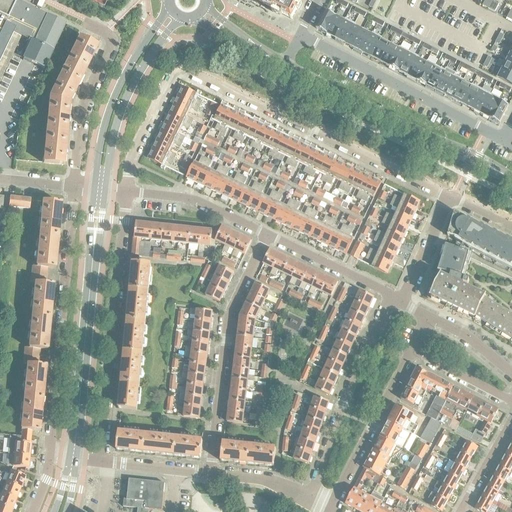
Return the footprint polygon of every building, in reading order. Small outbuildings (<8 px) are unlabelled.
[(0,0),(0,59),(13,33),(13,32),(31,41),(23,59),(44,69),(65,24),(16,1),(17,0),(16,0),(0,0)] [(253,0),(288,18),(292,20),(301,0),(253,0)] [(316,28),(316,29),(326,34),(335,16),(325,11),(324,11),(325,11),(316,28)] [(344,21),(335,16),(326,34),(335,39),(345,19),(344,21)] [(354,23),(345,19),(335,39),(344,43),(354,23)] [(353,26),(355,24),(354,23),(344,43),(353,48),(362,30),(353,26)] [(371,35),(362,30),(353,48),(362,53),(372,33),(371,35)] [(381,37),(372,33),(362,53),(371,57),(381,37)] [(79,37),(64,67),(82,76),(97,46),(79,37)] [(371,57),(380,62),(389,44),(381,40),(382,38),(381,37),(371,57)] [(398,49),(389,44),(380,62),(389,67),(400,47),(399,47),(398,49)] [(409,52),(400,47),(389,67),(398,72),(409,52)] [(418,56),(409,52),(398,72),(407,76),(418,56)] [(418,56),(407,76),(416,81),(426,63),(417,58),(418,56)] [(511,65),(504,61),(500,69),(511,75),(511,65)] [(434,68),(426,63),(416,81),(425,86),(436,66),(435,65),(434,68)] [(445,70),(436,66),(425,86),(435,90),(446,68),(445,70)] [(64,67),(49,97),(69,103),(82,76),(64,67)] [(435,90),(444,95),(455,73),(446,68),(435,90)] [(511,85),(511,75),(500,69),(496,77),(511,85)] [(455,73),(444,95),(453,100),(463,80),(454,75),(455,73)] [(463,80),(453,100),(462,104),(472,84),(471,86),(462,82),(463,80)] [(462,104),(471,109),(481,89),(472,84),(462,104)] [(182,87),(178,97),(199,107),(202,102),(195,99),(197,94),(182,87)] [(490,94),(481,89),(471,109),(480,114),(490,94)] [(480,114),(489,119),(499,99),(490,94),(480,114)] [(66,132),(69,103),(49,97),(46,130),(66,132)] [(197,112),(199,107),(178,97),(174,105),(188,112),(190,108),(197,112)] [(500,99),(499,99),(489,119),(499,124),(499,123),(508,106),(508,107),(508,106),(498,101),(500,99)] [(186,116),(188,112),(174,105),(169,114),(191,125),(193,120),(186,116)] [(214,129),(220,132),(230,110),(221,106),(214,121),(217,123),(214,129)] [(239,115),(230,110),(220,132),(224,134),(228,128),(232,129),(239,115)] [(165,123),(179,130),(181,126),(189,130),(191,125),(169,114),(165,123)] [(248,119),(239,115),(232,129),(235,131),(232,138),(237,140),(248,119)] [(245,136),(249,138),(256,123),(248,119),(237,140),(242,143),(245,136)] [(161,132),(182,142),(185,137),(178,134),(179,130),(165,123),(161,132)] [(265,127),(256,123),(249,138),(253,140),(250,146),(255,149),(265,127)] [(267,147),(274,132),(265,127),(255,149),(260,151),(263,145),(267,147)] [(63,165),(66,132),(46,130),(43,163),(63,165)] [(157,141),(171,148),(173,144),(180,147),(182,142),(161,132),(157,141)] [(283,136),(274,132),(267,147),(271,148),(267,155),(273,157),(283,136)] [(213,145),(216,139),(212,137),(211,138),(206,136),(204,141),(213,145)] [(281,153),(285,155),(292,140),(283,136),(273,157),(278,160),(281,153)] [(193,137),(189,146),(195,149),(200,140),(193,137)] [(301,144),(292,140),(285,155),(288,157),(285,164),(290,166),(301,144)] [(152,150),(174,160),(176,155),(169,152),(171,148),(157,141),(152,150)] [(208,154),(211,148),(202,144),(200,149),(205,151),(205,152),(208,154)] [(298,162),(302,164),(309,149),(301,144),(290,166),(295,168),(298,162)] [(318,153),(309,149),(302,164),(306,165),(303,172),(308,174),(318,153)] [(171,165),(174,160),(152,150),(148,159),(162,166),(164,161),(171,165)] [(316,170),(320,172),(327,157),(318,153),(308,174),(313,177),(316,170)] [(181,164),(187,166),(191,157),(186,155),(181,164)] [(186,177),(195,182),(207,159),(202,156),(198,163),(194,161),(186,177)] [(336,161),(327,157),(320,172),(324,174),(320,181),(326,183),(336,161)] [(207,159),(195,182),(204,186),(212,170),(208,167),(211,161),(207,159)] [(334,179),(338,181),(345,166),(336,161),(326,183),(330,186),(334,179)] [(204,186),(213,190),(224,167),(219,165),(216,171),(212,170),(204,186)] [(354,170),(345,166),(338,181),(341,183),(337,191),(342,194),(354,170)] [(224,167),(213,190),(222,195),(230,177),(226,176),(229,170),(224,167)] [(284,179),(287,174),(277,169),(274,175),(284,179)] [(362,174),(354,170),(342,194),(347,196),(351,187),(355,189),(362,174)] [(231,199),(242,176),(237,173),(234,179),(230,177),(222,195),(231,199)] [(264,174),(262,180),(271,185),(274,179),(264,174)] [(371,178),(362,174),(355,189),(359,191),(356,198),(361,200),(371,178)] [(240,203),(248,186),(244,184),(247,178),(242,176),(231,199),(240,203)] [(380,183),(371,178),(361,200),(366,203),(369,196),(373,198),(380,183)] [(293,184),(297,186),(301,188),(304,182),(300,180),(300,181),(295,179),(293,184)] [(240,203),(248,207),(260,184),(254,182),(251,188),(248,186),(240,203)] [(282,183),(279,188),(289,193),(291,187),(282,183)] [(248,207),(257,212),(266,195),(262,193),(265,187),(260,184),(248,207)] [(257,212),(266,216),(277,193),(272,190),(269,196),(266,195),(257,212)] [(331,194),(322,190),(319,196),(328,201),(331,194)] [(266,216),(275,220),(283,203),(279,201),(282,195),(277,193),(266,216)] [(328,201),(337,205),(341,197),(340,197),(339,198),(331,194),(328,201)] [(394,195),(392,200),(415,211),(419,202),(404,195),(402,199),(394,195)] [(346,200),(341,197),(337,205),(346,209),(349,203),(345,201),(346,200)] [(9,207),(13,207),(29,209),(30,200),(28,200),(28,199),(22,198),(22,199),(10,198),(9,207)] [(275,220),(284,224),(295,202),(290,199),(287,205),(283,203),(275,220)] [(397,209),(395,213),(411,220),(415,211),(392,200),(390,205),(397,209)] [(42,201),(39,234),(58,236),(61,203),(42,201)] [(284,224),(293,229),(301,212),(297,210),(300,204),(295,202),(284,224)] [(293,229),(301,233),(312,210),(307,208),(304,214),(301,212),(293,229)] [(301,233),(310,237),(318,220),(314,219),(317,213),(312,210),(301,233)] [(407,229),(411,220),(395,213),(394,217),(386,213),(384,218),(407,229)] [(483,227),(471,220),(470,221),(458,213),(456,217),(453,215),(447,236),(459,239),(472,248),(473,246),(485,254),(486,253),(498,260),(499,259),(511,267),(511,265),(511,240),(510,239),(509,240),(497,232),(496,234),(484,226),(483,227)] [(310,237),(319,241),(330,218),(325,216),(322,222),(318,220),(310,237)] [(336,221),(330,218),(319,241),(328,246),(336,229),(333,227),(336,221)] [(389,227),(387,231),(403,238),(407,229),(384,218),(382,223),(389,227)] [(134,237),(133,237),(131,255),(138,256),(149,257),(150,242),(140,241),(141,239),(151,240),(152,224),(136,222),(134,237)] [(163,226),(152,224),(151,240),(161,241),(163,226)] [(328,246),(337,250),(348,227),(343,224),(340,231),(336,229),(328,246)] [(163,226),(161,241),(175,243),(177,227),(163,226)] [(190,228),(177,227),(175,243),(188,244),(190,228)] [(219,232),(212,231),(210,246),(214,247),(215,241),(225,246),(231,232),(221,227),(219,232)] [(346,254),(354,238),(350,236),(353,229),(348,227),(337,250),(346,254)] [(190,228),(188,244),(199,246),(201,230),(190,228)] [(212,231),(201,230),(199,246),(198,251),(204,251),(204,246),(210,247),(210,246),(212,231)] [(378,231),(376,236),(399,247),(403,238),(387,231),(386,235),(378,231)] [(229,248),(234,250),(241,236),(231,232),(225,246),(222,251),(227,253),(229,248)] [(47,268),(55,269),(58,236),(39,234),(36,267),(32,266),(31,283),(34,283),(31,316),(50,317),(53,285),(45,284),(47,268)] [(251,241),(241,236),(234,250),(232,256),(236,258),(239,252),(244,255),(251,241)] [(381,245),(379,249),(395,256),(399,247),(376,236),(374,241),(381,245)] [(354,247),(361,251),(364,245),(356,242),(354,247)] [(449,278),(463,285),(464,284),(467,285),(469,280),(465,279),(465,278),(462,277),(469,253),(444,246),(442,253),(440,258),(439,263),(437,270),(450,274),(449,278)] [(357,260),(361,251),(354,247),(349,256),(357,260)] [(370,249),(368,254),(391,264),(395,256),(379,249),(377,253),(370,249)] [(263,264),(273,269),(279,255),(269,250),(263,264)] [(387,274),(391,264),(368,254),(365,259),(373,263),(371,267),(387,274)] [(289,259),(279,255),(273,269),(270,274),(274,276),(277,271),(282,273),(289,259)] [(227,265),(230,259),(223,256),(221,262),(227,265)] [(230,259),(227,265),(233,268),(236,262),(230,259)] [(282,273),(292,278),(299,264),(289,259),(282,273)] [(132,262),(130,289),(148,291),(150,264),(132,262)] [(203,270),(209,273),(212,267),(206,264),(203,270)] [(308,269),(299,264),(292,278),(289,283),(294,285),(297,280),(302,283),(308,269)] [(215,276),(229,283),(234,273),(219,266),(215,276)] [(304,290),(306,285),(311,287),(318,273),(308,269),(302,283),(299,288),(304,290)] [(209,273),(203,270),(200,277),(205,279),(209,273)] [(328,278),(318,273),(311,287),(308,293),(313,295),(316,289),(321,292),(328,278)] [(449,278),(440,274),(439,277),(438,276),(434,285),(435,285),(430,296),(432,297),(431,299),(439,303),(440,301),(475,318),(476,317),(511,339),(511,315),(484,299),(485,296),(465,287),(465,286),(463,285),(449,278)] [(259,280),(265,283),(268,278),(261,275),(259,280)] [(210,286),(224,293),(229,283),(215,276),(210,286)] [(338,283),(328,278),(321,292),(331,297),(338,283)] [(199,280),(196,287),(201,289),(204,283),(199,280)] [(275,288),(277,283),(271,280),(269,285),(275,288)] [(251,293),(265,300),(267,295),(273,298),(275,293),(255,283),(251,293)] [(284,286),(277,283),(275,288),(281,291),(284,286)] [(205,296),(219,303),(224,293),(210,286),(205,296)] [(343,288),(340,294),(345,297),(348,290),(343,288)] [(130,289),(127,320),(145,322),(148,291),(130,289)] [(294,297),(297,292),(290,289),(288,294),(294,297)] [(357,296),(355,301),(369,308),(374,298),(360,292),(360,291),(354,289),(352,294),(357,296)] [(303,295),(297,292),(294,297),(301,300),(303,295)] [(260,310),(265,300),(251,293),(246,303),(260,310)] [(345,297),(340,294),(337,301),(342,303),(345,297)] [(279,298),(276,305),(281,307),(284,301),(279,298)] [(314,306),(316,301),(310,298),(307,303),(314,306)] [(323,304),(316,301),(314,306),(320,310),(323,304)] [(365,318),(369,308),(355,301),(350,311),(365,318)] [(265,312),(260,310),(246,303),(241,313),(256,320),(258,315),(263,317),(265,312)] [(281,307),(276,305),(273,311),(278,314),(281,307)] [(334,307),(331,314),(336,316),(339,310),(334,307)] [(196,310),(191,309),(190,315),(196,315),(195,319),(211,321),(212,312),(196,310)] [(360,327),(365,318),(350,311),(346,321),(360,327)] [(240,316),(238,326),(254,328),(255,321),(256,320),(241,313),(240,316)] [(269,319),(274,322),(277,315),(272,313),(269,319)] [(336,316),(331,314),(327,320),(333,323),(336,316)] [(27,365),(24,397),(42,399),(45,366),(38,365),(39,349),(47,350),(50,317),(31,316),(28,348),(24,348),(23,364),(27,365)] [(189,326),(188,331),(209,333),(211,321),(195,319),(194,327),(189,326)] [(127,320),(124,351),(142,353),(145,322),(127,320)] [(342,331),(356,337),(360,327),(346,321),(342,331)] [(253,339),(254,328),(238,326),(237,337),(253,339)] [(324,326),(321,333),(327,335),(330,329),(324,326)] [(208,344),(209,333),(188,331),(188,336),(193,337),(192,342),(208,344)] [(337,340),(351,347),(356,337),(342,331),(337,340)] [(327,335),(321,333),(318,339),(323,342),(327,335)] [(237,337),(236,347),(252,349),(253,339),(237,337)] [(347,357),(351,347),(337,340),(333,350),(347,357)] [(207,355),(208,344),(192,342),(192,348),(186,347),(186,352),(207,355)] [(315,346),(312,353),(317,355),(321,348),(315,346)] [(235,358),(250,360),(252,349),(236,347),(235,358)] [(328,360),(342,367),(347,357),(333,350),(328,360)] [(139,384),(142,353),(124,351),(121,382),(139,384)] [(205,365),(207,355),(186,352),(185,357),(191,358),(190,363),(205,365)] [(338,376),(342,367),(328,360),(317,355),(312,353),(307,362),(313,365),(316,359),(326,364),(324,370),(338,376)] [(235,358),(233,369),(249,370),(250,360),(235,358)] [(303,372),(308,375),(313,365),(307,362),(303,372)] [(204,376),(205,365),(190,363),(189,369),(184,368),(183,374),(204,376)] [(417,368),(412,376),(425,382),(424,385),(428,387),(438,393),(444,382),(417,368)] [(254,376),(249,376),(249,374),(249,370),(233,369),(232,379),(254,382),(254,376)] [(334,386),(338,376),(324,370),(319,380),(334,386)] [(305,381),(308,375),(303,372),(300,378),(305,381)] [(203,387),(204,376),(183,374),(182,379),(188,379),(187,385),(203,387)] [(422,397),(428,387),(424,385),(425,382),(412,376),(406,389),(422,397)] [(232,379),(231,390),(247,392),(247,386),(253,387),(254,382),(232,379)] [(315,390),(329,396),(334,386),(319,380),(315,390)] [(118,409),(136,410),(139,384),(121,382),(118,409)] [(202,397),(203,387),(187,385),(187,390),(180,390),(179,395),(202,397)] [(442,408),(435,421),(441,424),(455,431),(458,426),(459,423),(452,419),(457,411),(464,414),(465,412),(473,397),(453,387),(442,408)] [(423,397),(422,397),(406,389),(400,399),(417,408),(423,397)] [(231,390),(229,400),(251,403),(245,402),(247,392),(231,390)] [(185,401),(185,406),(200,408),(202,397),(179,395),(178,400),(185,401)] [(39,432),(42,399),(24,397),(20,430),(39,432)] [(314,397),(310,408),(325,413),(329,402),(314,397)] [(480,444),(493,420),(498,410),(473,397),(465,412),(467,413),(466,414),(469,415),(470,414),(480,419),(479,420),(482,422),(483,421),(484,422),(479,431),(475,429),(473,434),(458,426),(455,431),(480,444)] [(229,400),(228,411),(244,413),(245,407),(250,408),(251,403),(229,400)] [(430,411),(427,416),(431,418),(435,421),(442,408),(433,403),(431,409),(430,411)] [(199,419),(200,408),(185,406),(184,412),(178,412),(177,416),(199,419)] [(388,422),(412,434),(413,435),(417,426),(410,422),(414,415),(396,406),(388,422)] [(322,423),(325,413),(310,408),(309,413),(303,411),(301,416),(303,417),(322,423)] [(243,424),(243,423),(244,413),(228,411),(227,422),(243,424)] [(319,433),(322,423),(303,417),(302,421),(306,422),(304,428),(319,433)] [(435,421),(431,418),(420,438),(430,444),(441,424),(435,421)] [(388,422),(380,436),(398,446),(404,449),(412,434),(388,422)] [(315,444),(319,433),(304,428),(302,433),(296,431),(295,437),(300,439),(315,444)] [(444,430),(438,440),(443,443),(449,432),(444,430)] [(118,432),(116,450),(144,453),(146,435),(118,432)] [(144,453),(172,456),(174,438),(146,435),(144,453)] [(15,436),(14,455),(29,457),(29,455),(30,455),(31,451),(30,451),(30,444),(30,438),(21,437),(15,436)] [(380,436),(373,450),(391,459),(398,446),(380,436)] [(202,441),(174,438),(172,456),(200,459),(202,441)] [(300,439),(297,449),(312,454),(315,444),(300,439)] [(432,451),(439,454),(441,451),(440,449),(443,443),(438,440),(432,451)] [(466,441),(460,452),(471,459),(478,448),(466,441)] [(220,461),(247,464),(249,446),(222,443),(220,461)] [(415,455),(422,458),(428,446),(422,443),(415,455)] [(247,464),(273,467),(275,449),(249,446),(247,464)] [(308,464),(312,454),(297,449),(293,459),(308,464)] [(388,465),(391,459),(373,450),(363,469),(364,469),(379,477),(386,464),(388,465)] [(465,469),(471,459),(460,452),(454,463),(465,469)] [(14,455),(7,454),(6,466),(12,467),(11,469),(24,472),(25,468),(28,469),(28,467),(29,467),(30,463),(29,463),(29,457),(14,455)] [(511,459),(505,455),(499,466),(510,472),(511,467),(511,459)] [(406,467),(414,471),(417,466),(410,462),(408,467),(406,467)] [(454,463),(448,474),(459,480),(465,469),(454,463)] [(444,471),(435,466),(432,470),(441,475),(444,471)] [(493,476),(504,483),(507,478),(507,477),(510,472),(499,466),(493,476)] [(406,467),(396,486),(404,490),(414,471),(406,467)] [(24,472),(11,469),(6,482),(0,480),(20,488),(21,486),(22,487),(24,483),(22,483),(25,477),(23,476),(24,472)] [(345,504),(360,511),(369,496),(361,492),(366,483),(364,482),(366,478),(376,483),(379,477),(364,469),(345,504)] [(434,480),(420,472),(419,475),(432,483),(434,480)] [(453,491),(459,480),(448,474),(442,484),(453,491)] [(493,476),(487,487),(498,493),(504,483),(493,476)] [(386,480),(379,477),(376,483),(383,487),(386,480)] [(414,483),(419,486),(423,480),(418,477),(414,483)] [(148,481),(129,479),(127,499),(124,499),(123,507),(139,508),(145,509),(148,481)] [(0,480),(0,493),(1,493),(16,499),(17,498),(18,498),(19,494),(18,494),(20,488),(0,480)] [(165,483),(148,481),(145,509),(139,508),(138,511),(148,511),(149,509),(161,511),(165,483)] [(453,491),(442,484),(438,482),(434,488),(439,490),(436,495),(447,501),(453,491)] [(416,492),(419,486),(414,483),(411,488),(413,489),(411,493),(415,495),(417,492),(416,492)] [(487,487),(481,498),(492,504),(498,493),(487,487)] [(391,496),(399,501),(402,496),(394,491),(391,496)] [(369,496),(360,511),(376,511),(381,504),(381,503),(374,499),(377,495),(372,492),(369,496)] [(440,511),(441,511),(447,501),(436,495),(432,492),(428,499),(433,501),(430,506),(440,511)] [(1,493),(0,495),(0,505),(11,511),(12,509),(13,509),(15,505),(14,505),(16,499),(1,493)] [(480,511),(487,511),(492,504),(481,498),(475,509),(480,511)]
